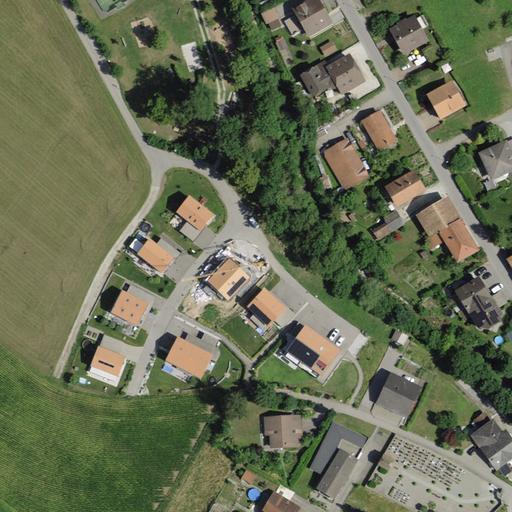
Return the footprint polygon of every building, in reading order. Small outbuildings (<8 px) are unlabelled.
[(331,26),(317,2),(293,16),(307,40),(331,26)] [(279,18),(275,8),(262,14),(266,24),(279,18)] [(428,41),(413,16),(389,30),(404,55),(428,41)] [(337,49),(332,42),(321,48),(326,56),(337,49)] [(366,80),(349,51),(326,64),(343,93),(366,80)] [(300,71),(312,94),(333,82),(320,60),(300,71)] [(441,119),(463,107),(450,84),(428,96),(441,119)] [(378,108),(361,118),(377,146),(394,136),(378,108)] [(245,127),(231,126),(228,147),(243,149),(245,127)] [(346,137),(323,151),(346,188),(369,174),(346,137)] [(511,171),(511,151),(508,142),(481,154),(492,180),(511,171)] [(427,191),(415,170),(386,186),(397,207),(427,191)] [(201,231),(214,214),(189,195),(176,212),(201,231)] [(447,198),(417,216),(430,238),(440,232),(460,220),(447,198)] [(405,226),(396,211),(384,218),(386,223),(371,232),(376,242),(405,226)] [(460,220),(440,232),(458,261),(478,249),(460,220)] [(173,257),(149,239),(137,254),(162,273),(173,257)] [(248,278),(230,260),(210,281),(228,299),(248,278)] [(478,271),(455,285),(479,325),(503,310),(478,271)] [(286,308),(265,288),(247,307),(269,327),(286,308)] [(148,304),(122,290),(111,313),(137,326),(148,304)] [(341,350),(305,325),(287,351),(322,376),(341,350)] [(408,336),(396,330),(392,339),(403,345),(408,336)] [(213,355),(178,337),(166,360),(201,379),(213,355)] [(125,357),(98,347),(91,367),(118,377),(125,357)] [(405,414),(420,384),(391,370),(376,400),(405,414)] [(478,426),(490,418),(485,411),(473,419),(478,426)] [(299,415),(265,415),(265,433),(271,433),(271,444),(300,443),(299,415)] [(501,428),(493,417),(471,434),(487,454),(511,435),(504,425),(501,428)] [(511,435),(487,454),(499,469),(511,459),(511,435)] [(359,455),(338,444),(314,484),(335,496),(359,455)] [(389,464),(395,451),(387,447),(381,461),(389,464)] [(255,476),(245,470),(242,476),(251,482),(255,476)] [(296,511),(301,503),(273,489),(260,511),(296,511)]
